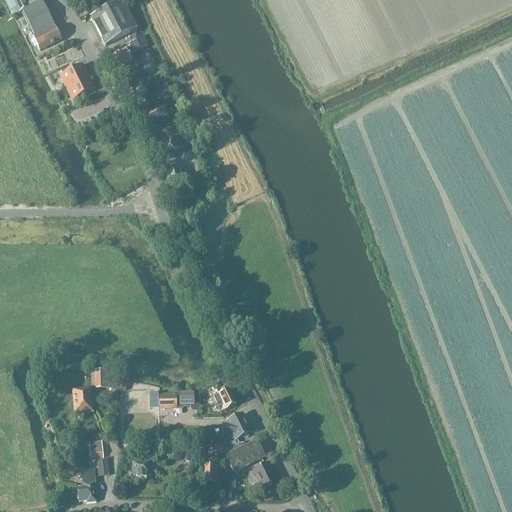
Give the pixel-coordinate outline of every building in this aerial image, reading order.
[(32,0),(26,3),(24,0),(12,0),(19,13),(34,5),(32,0)] [(123,1),(112,7),(90,18),(105,47),(138,30),(123,1)] [(39,52),(61,41),(42,2),(22,12),(31,30),(29,31),(39,52)] [(140,49),(136,41),(129,45),(130,47),(110,58),(117,70),(131,63),(128,56),(140,49)] [(88,77),(82,65),(69,72),(67,69),(60,72),(62,75),(60,76),(66,88),(88,77)] [(162,82),(157,73),(148,78),(145,80),(150,89),(162,82)] [(94,90),(88,77),(66,88),(72,100),(74,100),(76,103),(82,100),(81,96),(94,90)] [(141,98),(147,95),(144,89),(138,92),(136,90),(127,95),(136,112),(145,107),(141,98)] [(167,115),(162,106),(146,114),(151,123),(167,115)] [(178,125),(165,131),(175,153),(190,146),(179,124),(178,125)] [(170,190),(185,185),(179,166),(164,171),(170,190)] [(107,389),(113,389),(112,371),(94,371),(94,390),(107,389)] [(74,415),(93,413),(91,389),(72,391),(74,415)] [(226,411),(236,406),(228,391),(213,399),(216,406),(217,408),(219,406),(220,408),(223,406),(226,411)] [(176,395),(158,395),(159,411),(177,410),(176,406),(193,406),(193,395),(179,395),(179,396),(176,397),(176,395)] [(246,421),(243,423),(240,416),(228,423),(228,425),(227,426),(226,425),(222,425),(222,429),(226,430),(227,439),(236,439),(237,440),(240,438),(248,438),(248,435),(249,434),(246,427),(248,426),(246,421)] [(222,434),(224,433),(220,426),(213,429),(219,442),(224,440),(222,434)] [(233,474),(265,459),(256,441),(245,447),(244,444),(225,446),(226,457),(225,457),(233,474)] [(89,444),(91,459),(97,459),(98,462),(103,461),(104,461),(102,443),(89,444)] [(195,462),(196,450),(182,450),(182,462),(195,462)] [(157,454),(138,455),(139,463),(132,463),(133,477),(137,477),(137,480),(146,479),(146,477),(150,477),(150,463),(157,463),(157,454)] [(103,461),(98,462),(97,462),(99,478),(109,476),(107,460),(104,461),(103,461)] [(253,471),(255,476),(251,478),(250,479),(253,485),(254,486),(259,483),(262,491),(264,491),(265,492),(266,493),(270,491),(270,490),(269,488),(276,485),(270,472),(271,472),(267,464),(253,471)] [(217,484),(217,467),(204,467),(204,484),(217,484)] [(235,489),(235,476),(227,476),(227,489),(235,489)] [(77,489),(79,503),(87,502),(87,504),(96,503),(94,484),(84,486),(85,488),(77,489)]
